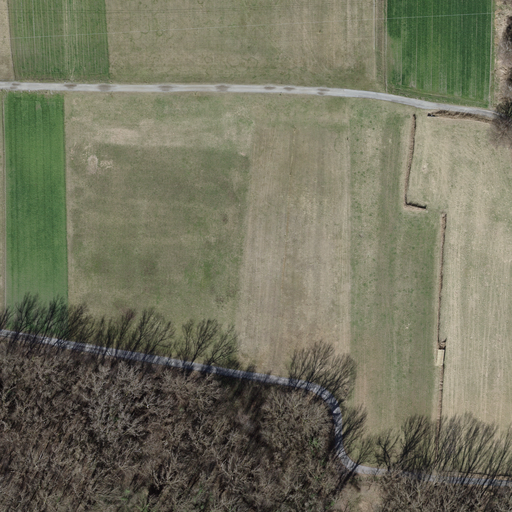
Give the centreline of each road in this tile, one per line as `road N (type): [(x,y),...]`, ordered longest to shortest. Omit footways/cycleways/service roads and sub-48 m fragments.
road 1 (track): [(0,86),(337,91),(502,117),(511,127)]
road 2 (track): [(343,453),(334,404),(305,382),(0,330)]
road 3 (track): [(511,465),(343,453)]
